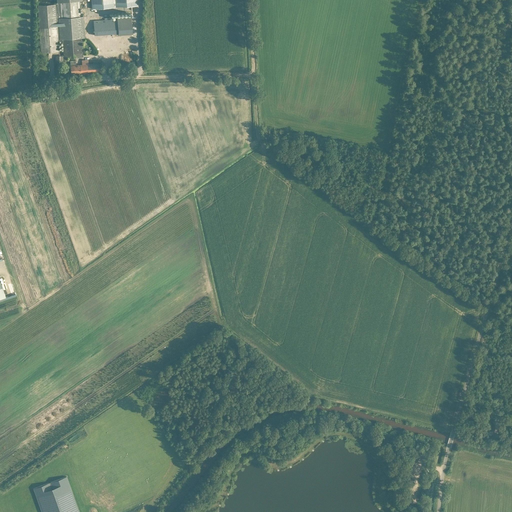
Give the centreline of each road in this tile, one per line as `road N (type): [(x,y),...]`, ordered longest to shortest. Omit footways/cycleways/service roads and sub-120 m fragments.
road 1 (unclassified): [(437,511),(446,450),(511,215)]
road 2 (track): [(248,0),(252,74),(107,76)]
